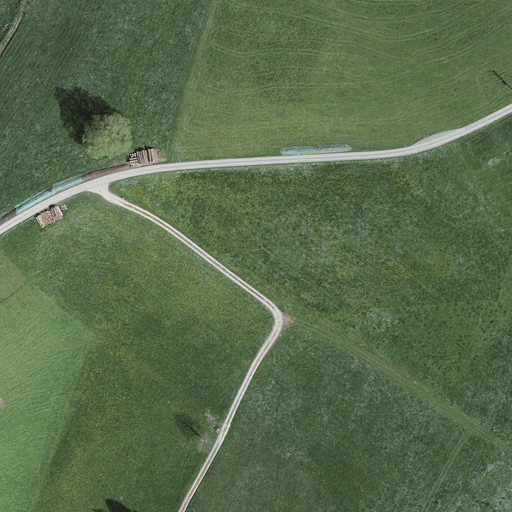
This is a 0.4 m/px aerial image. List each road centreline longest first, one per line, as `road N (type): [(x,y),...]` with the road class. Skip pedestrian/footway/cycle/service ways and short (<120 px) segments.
road 1 (unclassified): [(0,230),(69,192),(121,175),(402,152),(511,107)]
road 2 (track): [(182,511),(275,312),(163,223),(94,183)]
